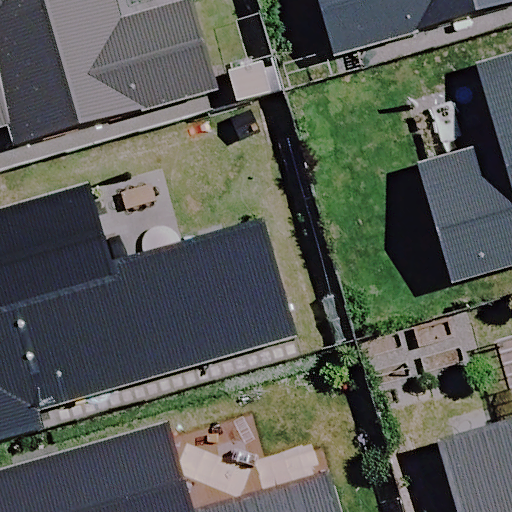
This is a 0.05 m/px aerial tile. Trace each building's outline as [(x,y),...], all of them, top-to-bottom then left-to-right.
[(102,0),(0,0),(0,127),(3,126),(10,150),(208,94),(183,8),(110,29),(102,0)] [(511,0),(313,0),(331,59),(511,6),(511,0)] [(511,57),(473,68),(495,148),(415,171),(448,286),(511,268),(511,57)] [(81,195),(0,217),(0,442),(33,433),(27,413),(287,339),(255,228),(103,271),(81,195)] [(511,511),(511,419),(433,442),(452,511),(511,511)] [(178,511),(155,431),(0,475),(0,511),(332,511),(323,479),(207,511),(178,511)]
